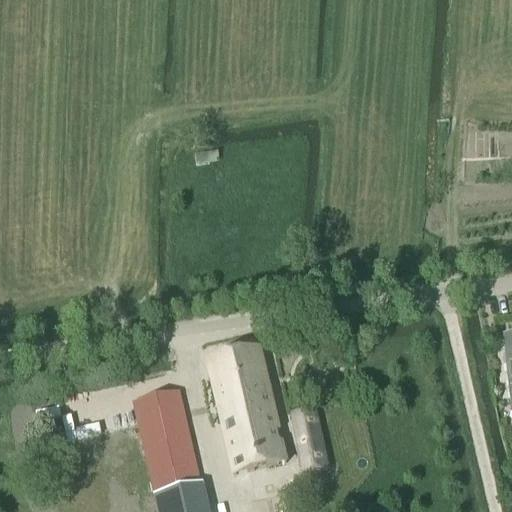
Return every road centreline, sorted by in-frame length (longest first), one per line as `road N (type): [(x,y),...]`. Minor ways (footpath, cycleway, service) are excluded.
road 1 (residential): [(511,286),(0,359)]
road 2 (track): [(492,511),(443,296)]
